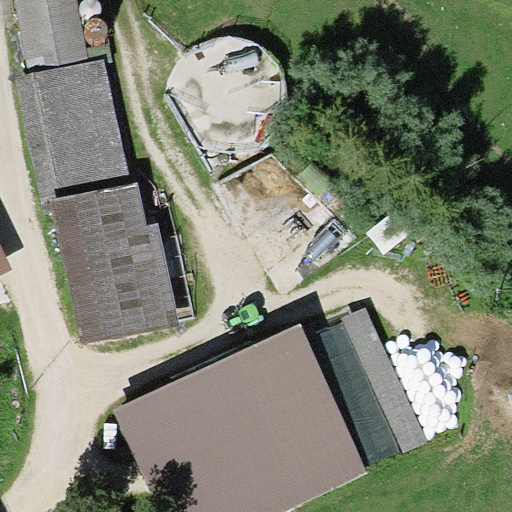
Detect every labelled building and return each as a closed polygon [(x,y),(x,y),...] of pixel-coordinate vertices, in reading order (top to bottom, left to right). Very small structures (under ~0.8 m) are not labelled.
[(16,0),(34,83),(88,72),(73,0),(16,0)] [(60,211),(128,197),(102,69),(88,72),(34,83),(60,211)] [(60,211),(88,344),(173,327),(154,238),(144,240),(135,195),(128,197),(60,211)] [(365,319),(342,329),(395,449),(418,439),(365,319)] [(301,336),(121,414),(163,511),(270,511),(360,473),(301,336)]
